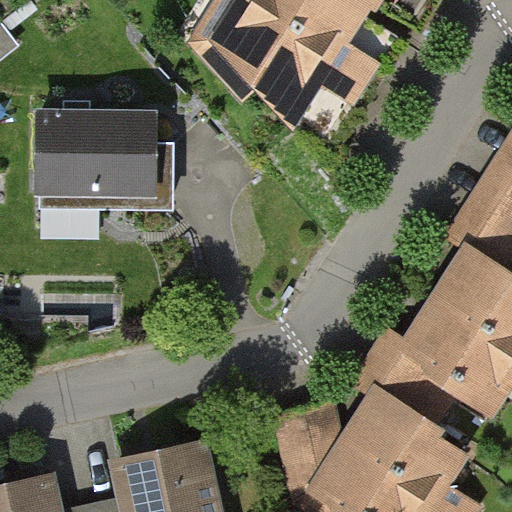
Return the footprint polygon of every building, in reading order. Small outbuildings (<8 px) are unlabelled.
[(248,73),(294,124),(362,15),(337,0),(369,0),(376,5),(379,0),(245,0),(219,42),(233,58),(227,64),(240,79),(248,73)] [(132,131),(24,133),(27,225),(170,221),(169,159),(133,160),(132,131)] [(511,179),(475,238),(511,260),(511,179)] [(511,270),(505,271),(469,249),(319,487),(344,503),(338,511),(430,511),(466,456),(432,434),(459,392),(492,412),(511,380),(511,270)] [(318,418),(285,425),(293,458),(326,450),(318,418)] [(216,511),(202,447),(120,466),(129,506),(101,511),(216,511)] [(56,511),(50,482),(0,493),(0,511),(56,511)]
